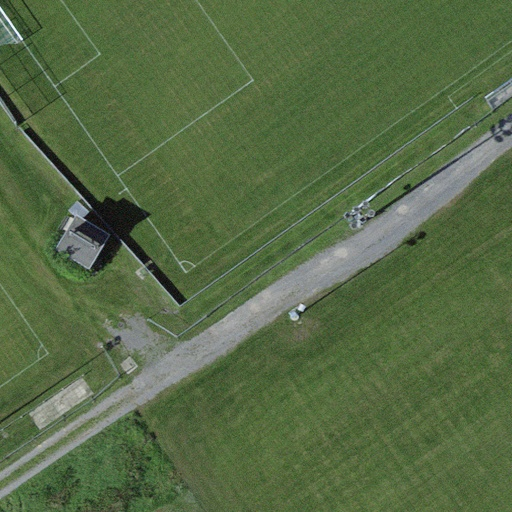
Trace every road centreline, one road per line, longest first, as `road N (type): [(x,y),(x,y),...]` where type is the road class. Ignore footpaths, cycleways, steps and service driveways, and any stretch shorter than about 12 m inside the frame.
road 1 (track): [(200,354),(511,134)]
road 2 (track): [(0,489),(200,354)]
